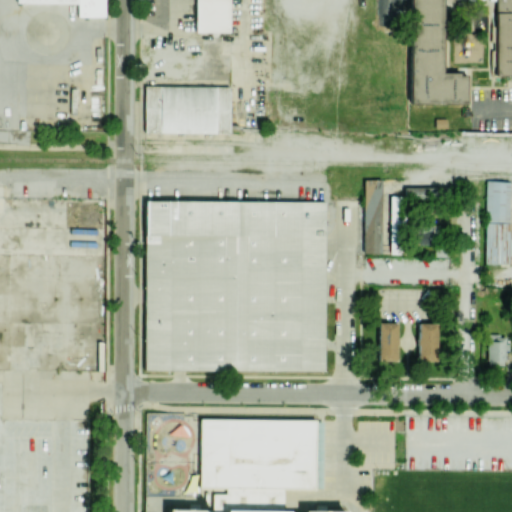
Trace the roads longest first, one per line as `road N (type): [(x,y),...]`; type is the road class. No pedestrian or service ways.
road 1 (residential): [(124,392),(125,0)]
road 2 (residential): [(124,392),(511,395)]
road 3 (residential): [(467,395),(469,180)]
road 4 (residential): [(344,394),(345,199)]
road 5 (residential): [(123,511),(124,392)]
